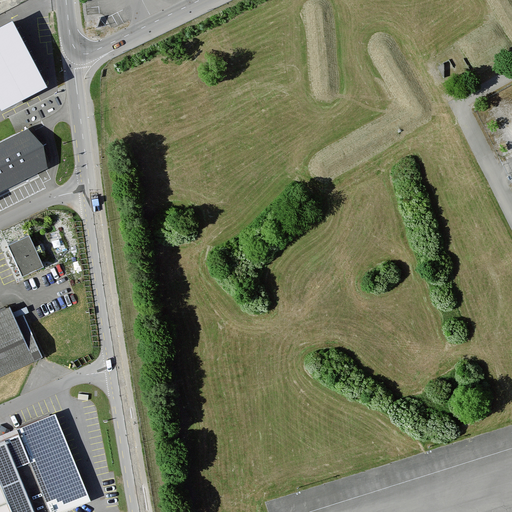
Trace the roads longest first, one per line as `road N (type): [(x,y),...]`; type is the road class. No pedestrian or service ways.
road 1 (tertiary): [(116,367),(90,191)]
road 2 (tertiary): [(139,511),(116,367)]
road 3 (tertiary): [(73,61),(202,0)]
road 4 (tertiary): [(90,191),(73,61)]
road 5 (residential): [(116,367),(0,417)]
